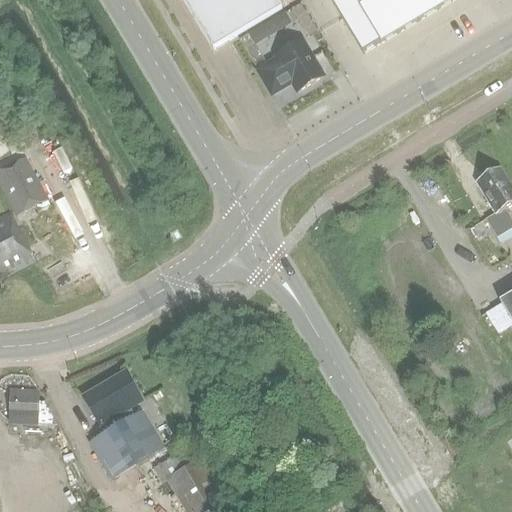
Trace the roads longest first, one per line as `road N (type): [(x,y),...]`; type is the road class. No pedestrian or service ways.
road 1 (unclassified): [(246,215),(417,511)]
road 2 (tertiary): [(246,215),(289,166),(511,34)]
road 3 (tertiary): [(0,349),(63,341),(114,319),(204,264),(246,215)]
road 4 (unclassified): [(246,215),(115,0)]
